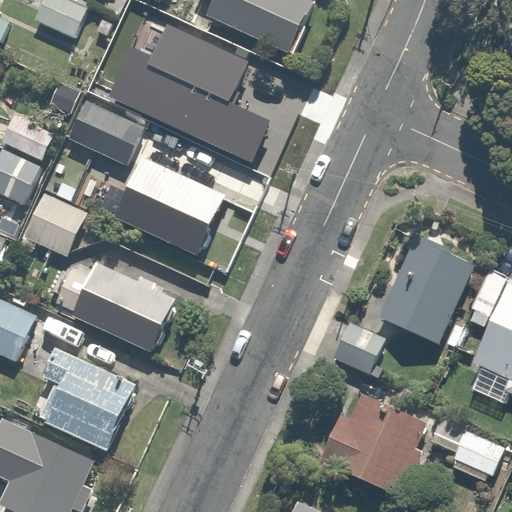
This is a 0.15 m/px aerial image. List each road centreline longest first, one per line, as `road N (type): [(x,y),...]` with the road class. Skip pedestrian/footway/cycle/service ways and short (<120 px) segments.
road 1 (residential): [(195,511),(376,110)]
road 2 (residential): [(376,110),(511,173)]
